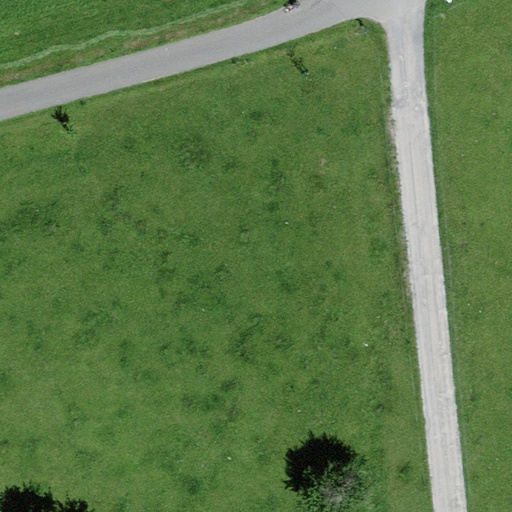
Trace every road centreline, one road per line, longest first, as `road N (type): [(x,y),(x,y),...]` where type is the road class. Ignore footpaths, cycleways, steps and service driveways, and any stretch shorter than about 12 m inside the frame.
road 1 (track): [(442,511),(378,0)]
road 2 (residential): [(0,109),(232,46),(348,0)]
